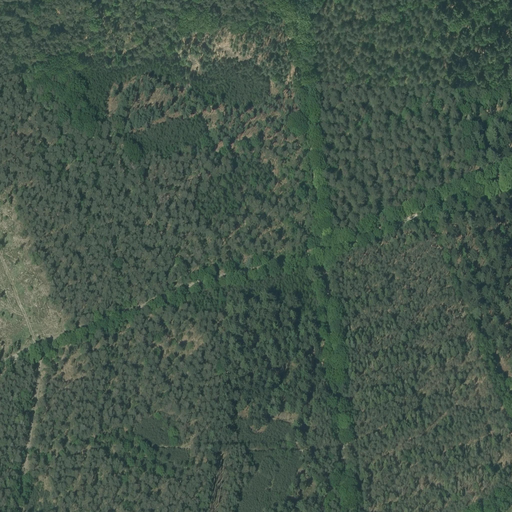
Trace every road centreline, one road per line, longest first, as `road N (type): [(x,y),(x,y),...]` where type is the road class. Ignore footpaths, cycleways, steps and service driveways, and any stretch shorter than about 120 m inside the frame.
road 1 (track): [(326,258),(345,453),(129,446)]
road 2 (track): [(55,47),(93,129),(114,125),(186,290)]
road 3 (track): [(261,267),(154,0)]
road 4 (track): [(0,363),(184,286),(261,267)]
road 5 (track): [(261,267),(325,253),(511,175)]
road 6 (track): [(326,258),(295,0)]
road 7 (track): [(475,190),(428,0)]
road 8 (track): [(129,446),(27,440),(17,494),(0,495)]
road 9 (track): [(149,307),(129,446)]
